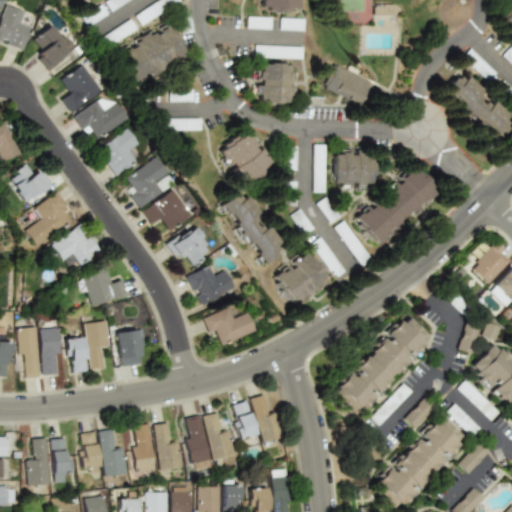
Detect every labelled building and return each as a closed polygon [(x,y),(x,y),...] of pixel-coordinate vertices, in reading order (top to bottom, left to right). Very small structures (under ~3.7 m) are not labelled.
[(101,1),(102,0),(125,0),(107,11),(101,1)] [(131,15),(154,0),(176,0),(137,25),(131,15)] [(295,0),(295,9),(288,9),(288,12),(281,11),(281,13),(271,13),(272,11),(264,11),(264,7),(258,7),(258,0),(295,0)] [(509,0),(511,0),(511,43),(507,38),(510,35),(508,32),(504,36),(496,28),(498,25),(492,19),(500,10),(499,9),(504,4),(506,4),(509,0)] [(0,6),(1,4),(20,12),(16,22),(27,27),(18,51),(3,45),(5,40),(0,38),(0,6)] [(76,17),(96,4),(102,14),(82,27),(76,17)] [(392,15),(391,5),(371,5),(371,15),(392,15)] [(178,34),(174,11),(185,9),(190,32),(178,34)] [(244,16),(268,17),(267,29),(244,28),(244,16)] [(276,18),(300,19),(299,30),(276,29),(276,18)] [(96,38),(126,19),(132,29),(102,48),(96,38)] [(27,39),(45,24),(57,37),(58,36),(66,45),(60,50),(61,51),(54,57),(56,60),(44,70),(34,59),(37,57),(33,54),(37,50),(27,39)] [(179,60),(172,63),(170,58),(165,61),(168,66),(148,77),(145,71),(139,74),(141,79),(132,84),(125,71),(124,72),(117,60),(119,59),(115,49),(123,45),(125,49),(132,46),(129,40),(148,30),(150,35),(156,32),(155,29),(163,25),(164,28),(167,27),(171,34),(173,34),(178,44),(177,45),(180,52),(176,54),(179,60)] [(252,45),(299,46),(298,58),(251,56),(252,45)] [(504,46),(511,54),(511,70),(496,55),(504,46)] [(463,48),(490,72),(481,81),(455,57),(463,48)] [(55,70),(73,61),(69,52),(50,61),(55,70)] [(287,64),(286,104),(255,103),(257,63),(287,64)] [(332,66),(332,65),(366,81),(355,104),(321,87),(322,85),(320,84),(324,75),(318,72),(322,63),(329,66),(329,65),(332,66)] [(56,79),(76,64),(95,90),(65,112),(56,99),(66,92),(56,79)] [(489,139),(484,134),(485,133),(482,130),(483,128),(476,121),(474,123),(471,120),(469,122),(456,110),(458,108),(455,105),(456,103),(449,96),(447,98),(437,89),(452,74),(458,79),(462,75),(481,92),(473,101),(477,104),(481,100),(485,104),(488,100),(503,114),(498,119),(501,122),(501,123),(502,125),(489,139)] [(498,80),(511,92),(511,109),(490,88),(498,80)] [(165,90),(189,90),(189,101),(166,102),(165,90)] [(67,116),(92,99),(99,109),(110,101),(121,118),(86,143),(67,116)] [(0,118),(2,118),(17,154),(0,160),(0,118)] [(162,118),(198,118),(198,130),(162,130),(162,118)] [(122,127),(134,144),(128,148),(134,156),(130,159),(132,161),(113,174),(112,175),(103,163),(106,160),(96,146),(122,127)] [(244,131),(254,144),(251,146),(254,151),(257,148),(267,161),(261,165),(264,169),(249,180),(246,177),(238,183),(228,170),(232,167),(229,162),(225,165),(215,152),(220,148),(219,145),(225,141),(224,140),(231,135),(232,136),(236,133),(238,136),(244,131)] [(321,144),(321,192),(309,192),(309,165),(309,144),(321,144)] [(282,170),(282,146),(294,146),(293,170),(282,170)] [(337,183),(329,183),(329,175),(328,175),(328,161),(329,161),(329,154),(337,154),(337,150),(346,150),(346,154),(351,154),(351,149),(360,149),(360,154),(367,154),(367,161),(368,161),(368,175),(367,175),(367,183),(360,183),(360,188),(351,188),(351,183),(345,183),(345,187),(337,187),(337,183)] [(122,179),(123,178),(151,157),(162,173),(150,182),(158,192),(136,207),(136,208),(126,195),(131,191),(122,179)] [(48,185),(34,195),(33,193),(22,201),(21,199),(19,201),(12,191),(13,191),(4,179),(13,173),(10,169),(21,162),(29,173),(36,167),(48,185)] [(431,193),(419,204),(416,200),(410,205),(414,209),(408,214),(406,211),(395,222),(397,225),(392,229),(388,225),(383,230),(386,234),(375,244),(370,239),(368,241),(364,236),(362,237),(357,231),(357,230),(353,224),(355,222),(351,217),(363,206),(366,210),(370,206),(367,202),(374,195),(377,199),(386,190),(383,186),(390,180),(393,184),(397,181),(393,177),(407,165),(411,170),(414,168),(418,173),(419,173),(426,180),(425,181),(429,186),(426,189),(431,193)] [(281,205),(281,181),(293,181),(293,205),(281,205)] [(138,211),(168,189),(187,216),(171,227),(166,231),(156,217),(147,223),(138,211)] [(31,248),(18,230),(36,217),(29,207),(53,191),(67,211),(58,218),(63,225),(31,248)] [(217,204),(234,191),(239,198),(243,194),(256,211),(251,215),(260,228),(264,225),(282,247),(261,263),(254,253),(256,252),(248,242),(247,243),(232,224),(234,222),(227,213),(226,215),(217,204)] [(326,223),(312,204),(322,196),(336,216),(326,223)] [(301,235),(286,215),(296,208),(310,227),(301,235)] [(357,266),(329,227),(339,220),(367,259),(357,266)] [(75,265),(67,255),(58,261),(46,244),(75,224),(81,233),(79,235),(82,240),(86,237),(95,250),(75,265)] [(162,243),(169,238),(184,229),(185,231),(191,226),(198,236),(196,238),(200,244),(199,244),(202,250),(195,255),(198,259),(189,265),(188,265),(181,255),(173,260),(162,243)] [(333,276),(328,269),(326,271),(306,244),(316,237),(341,271),(333,276)] [(469,268),(473,264),(471,262),(490,241),(499,249),(497,252),(505,260),(484,282),(469,268)] [(323,282),(293,304),(288,298),(285,300),(281,296),(280,296),(275,289),(276,288),(272,283),(275,281),(271,275),(284,266),(286,269),(291,266),(289,262),(301,253),(305,258),(308,256),(312,262),(313,261),(318,268),(317,268),(322,274),(319,277),(323,282)] [(182,276),(189,272),(203,264),(209,276),(219,270),(229,287),(201,302),(198,304),(193,296),(197,294),(194,288),(190,290),(182,276)] [(101,266),(107,282),(116,279),(122,294),(87,306),(76,275),(101,266)] [(451,272),(457,267),(462,272),(456,277),(451,272)] [(490,285),(507,301),(511,295),(511,270),(511,272),(506,267),(490,285)] [(457,313),(465,304),(445,285),(437,294),(457,313)] [(197,318),(207,314),(224,307),(229,318),(242,312),(250,331),(227,341),(217,345),(211,330),(204,333),(197,318)] [(271,314),(274,318),(268,323),(265,318),(271,314)] [(328,394),(334,389),(332,387),(337,382),(335,379),(343,371),(350,378),(355,373),(348,367),(355,359),(357,361),(372,345),(368,341),(375,334),(383,341),(387,337),(379,330),(386,323),(389,327),(396,320),(399,323),(405,318),(422,334),(416,340),(419,343),(415,348),(419,352),(412,359),(404,351),(399,356),(407,365),(402,371),(400,369),(398,371),(396,369),(391,374),(390,373),(386,377),(387,379),(383,384),(386,387),(379,396),(370,387),(365,392),(374,400),(366,408),(363,405),(352,416),(328,394)] [(453,349),(467,353),(477,322),(464,318),(453,349)] [(79,323),(101,320),(105,345),(103,345),(102,347),(97,347),(96,346),(95,346),(95,350),(97,350),(99,367),(85,369),(79,323)] [(483,322),(477,335),(491,341),(496,327),(483,322)] [(33,328),(53,326),(55,353),(51,353),(53,374),(37,375),(33,328)] [(11,328),(30,327),(34,376),(20,377),(18,354),(13,355),(11,328)] [(111,333),(131,330),(132,338),(136,337),(137,348),(135,348),(137,363),(116,367),(111,333)] [(59,338),(78,336),(83,371),(69,372),(67,355),(62,356),(59,338)] [(0,340),(8,341),(7,359),(2,359),(1,377),(0,376),(0,340)] [(468,366),(488,344),(494,350),(496,348),(510,361),(506,365),(509,367),(511,364),(511,404),(506,399),(504,402),(489,389),(493,385),(491,382),(487,386),(472,372),(474,371),(468,366)] [(453,388),(462,380),(496,412),(488,421),(453,388)] [(367,417),(376,425),(408,391),(399,383),(367,417)] [(402,418),(411,428),(436,404),(427,394),(402,418)] [(244,398),(257,395),(263,413),(270,411),(278,436),(257,442),(244,399),(244,398)] [(227,405),(240,401),(250,434),(233,439),(229,425),(228,423),(232,421),(227,405)] [(450,404),(443,412),(469,436),(476,428),(450,404)] [(197,416),(210,413),(211,417),(214,429),(213,430),(214,433),(215,433),(215,431),(220,430),(221,431),(223,431),(228,455),(207,460),(197,418),(197,416)] [(179,418),(193,415),(194,419),(203,459),(185,464),(180,442),(179,439),(184,438),(179,418)] [(376,485),(373,482),(386,468),(391,472),(396,467),(391,463),(415,438),(419,442),(422,439),(417,435),(431,421),(434,424),(439,418),(458,435),(452,441),(456,445),(443,458),(438,454),(434,457),(439,462),(414,488),(410,483),(406,487),(411,491),(398,505),(394,502),(389,507),(371,490),(376,485)] [(142,423),(143,428),(148,469),(129,472),(126,451),(125,447),(131,446),(128,425),(142,423)] [(154,470),(175,466),(172,444),(172,442),(170,443),(169,442),(165,442),(164,443),(163,443),(163,440),(164,440),(161,423),(147,425),(148,427),(154,470)] [(99,476),(93,434),(93,431),(107,429),(109,446),(108,446),(109,449),(110,449),(110,448),(114,447),(116,448),(118,448),(118,452),(121,473),(99,476)] [(88,432),(89,435),(93,466),(76,469),(73,455),(73,451),(77,450),(74,434),(88,432)] [(44,438),(59,437),(60,455),(64,455),(66,474),(46,476),(44,441),(44,438)] [(26,439),(40,438),(41,441),(44,483),(22,486),(20,462),(20,460),(23,460),(23,459),(27,458),(28,459),(29,459),(29,456),(28,456),(26,439)] [(454,464),(465,474),(485,451),(475,441),(454,464)] [(284,511),(283,501),(290,500),(288,475),(285,475),(265,477),(268,511),(284,511)] [(235,485),(217,485),(217,511),(231,511),(231,507),(235,507),(235,499),(235,485)] [(0,505),(10,505),(10,487),(0,486),(0,505)] [(192,486),(214,486),(214,511),(201,511),(200,511),(199,511),(195,511),(194,511),(192,511),(192,510),(192,486)] [(355,487),(364,486),(365,495),(356,496),(355,487)] [(244,489),(245,498),(245,506),(249,505),(249,511),(264,511),(262,487),(244,489)] [(451,511),(449,510),(470,488),(480,497),(466,511),(451,511)] [(140,511),(140,492),(162,492),(162,511),(140,511)] [(165,511),(165,492),(184,492),(184,511),(165,511)] [(80,511),(78,498),(98,495),(100,511),(80,511)] [(113,499),(113,511),(132,511),(132,499),(113,499)] [(511,511),(511,501),(501,511),(511,511)]
